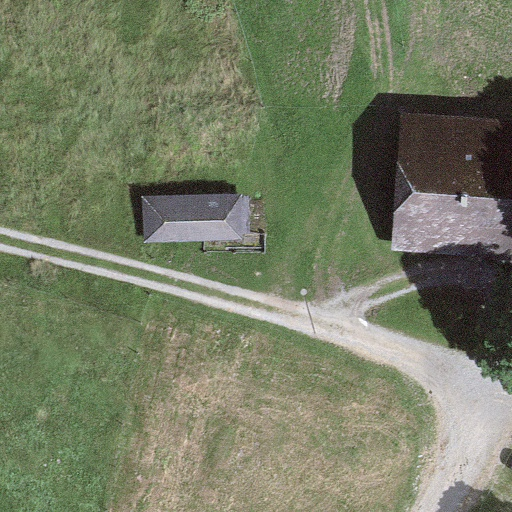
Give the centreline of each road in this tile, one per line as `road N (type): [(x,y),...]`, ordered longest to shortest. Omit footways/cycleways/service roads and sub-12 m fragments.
road 1 (track): [(511,388),(478,371),(0,246)]
road 2 (track): [(478,371),(472,452),(446,511)]
